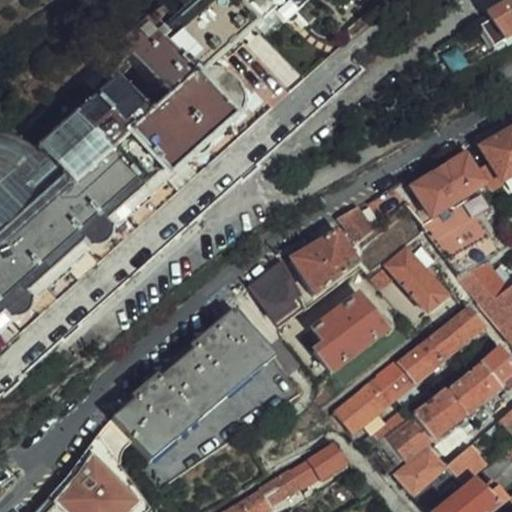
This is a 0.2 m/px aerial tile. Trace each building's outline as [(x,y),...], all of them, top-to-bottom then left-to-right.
[(115,82),(34,156),(59,185),(0,236),(0,331),(27,307),(342,38),(306,0),(208,0),(166,37),(150,21),(116,50),(169,108),(153,124),(115,82)] [(491,51),(511,38),(511,1),(486,18),(490,23),(479,29),(491,51)] [(480,174),(487,186),(492,193),(503,188),(511,200),(511,126),(505,131),(507,136),(482,149),(493,166),(480,174)] [(0,236),(59,185),(34,156),(31,153),(23,146),(14,141),(4,138),(0,136),(0,236)] [(487,186),(480,174),(470,156),(414,189),(431,218),(487,186)] [(371,228),(360,208),(339,221),(351,239),(371,228)] [(455,236),(437,246),(448,262),(488,239),(489,238),(493,236),(485,222),(483,224),(482,222),(480,221),(463,232),(461,231),(455,236)] [(342,239),(297,265),(313,293),(358,266),(342,239)] [(390,266),(427,313),(447,298),(409,251),(390,266)] [(307,310),(286,265),(255,289),(282,328),(307,310)] [(489,296),(475,275),(464,282),(478,301),(479,303),(489,296)] [(511,287),(484,309),(511,344),(511,287)] [(325,346),(316,352),(332,374),(388,333),(360,297),(315,331),(325,346)] [(417,384),(485,328),(470,308),(426,344),(400,364),(417,384)] [(264,370),(278,358),(240,314),(115,420),(148,460),(172,441),(175,445),(203,421),(200,417),(260,366),(264,370)] [(414,418),(433,441),(501,386),(507,392),(511,387),(511,362),(499,346),(414,418)] [(417,384),(400,364),(372,386),(390,406),(417,384)] [(390,406),(372,386),(338,414),(354,434),(390,406)] [(511,434),(511,411),(501,421),(511,434)] [(376,436),(383,444),(411,420),(404,412),(399,417),(376,436)] [(369,457),(387,477),(433,441),(414,418),(411,420),(383,444),(369,457)] [(134,511),(144,503),(121,468),(111,452),(128,436),(115,420),(111,424),(106,429),(100,436),(69,481),(40,511),(134,511)] [(437,447),(446,457),(469,438),(461,428),(437,447)] [(111,452),(121,468),(123,466),(123,461),(124,456),(126,452),(135,444),(128,436),(111,452)] [(335,446),(294,471),(302,484),(305,489),(346,465),(335,446)] [(447,468),(464,488),(485,471),(489,467),(472,447),(447,468)] [(511,447),(489,467),(485,471),(502,491),(511,482),(511,447)] [(431,482),(445,470),(430,453),(398,476),(415,496),(431,482)] [(445,470),(431,482),(443,497),(453,489),(457,494),(464,488),(447,468),(445,470)] [(271,504),(302,484),(294,471),(262,490),(271,504)] [(502,491),(485,471),(464,488),(457,494),(436,511),(488,511),(501,501),(504,504),(509,499),(502,491)] [(268,511),(274,509),(271,504),(262,490),(227,511),(268,511)] [(150,511),(144,503),(134,511),(150,511)]
